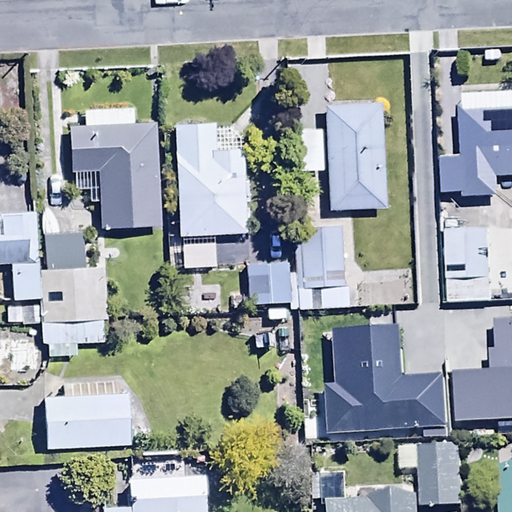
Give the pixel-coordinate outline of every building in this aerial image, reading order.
[(439,163),(440,199),(462,199),(462,206),(495,206),(495,183),(511,182),(511,98),(463,100),(463,113),(459,114),(460,163),(439,163)] [(384,216),(382,108),(322,109),(323,136),(299,136),(300,178),(324,177),(325,218),(384,216)] [(98,235),(160,233),(156,130),(133,131),(132,112),(82,114),(83,132),(70,133),(71,179),(74,179),(75,195),(88,195),(89,209),(97,208),(98,235)] [(175,130),(177,243),(249,242),(248,185),(243,185),(242,134),(214,134),(214,130),(175,130)] [(0,270),(11,270),(13,306),(37,304),(33,215),(0,216),(0,270)] [(339,230),(299,232),(302,294),(295,294),(296,318),(347,315),(346,288),(342,288),(339,230)] [(494,233),(447,234),(447,308),(494,308),(494,233)] [(40,277),(41,348),(47,348),(47,361),(79,360),(79,348),(107,348),(106,271),(84,271),(84,239),(45,240),(45,277),(40,277)] [(245,271),(247,311),(289,309),(287,269),(245,271)] [(43,403),(44,457),(128,455),(127,401),(120,401),(120,388),(61,389),(61,402),(43,403)] [(454,511),(462,511),(460,446),(419,447),(419,451),(400,451),(400,476),(419,476),(419,511),(454,511)] [(511,511),(511,467),(499,467),(500,511),(511,511)] [(417,511),(417,499),(406,500),(406,489),(378,490),(379,504),(343,505),(342,481),(318,482),(319,511),(417,511)] [(206,511),(205,486),(128,486),(129,511),(206,511)]
